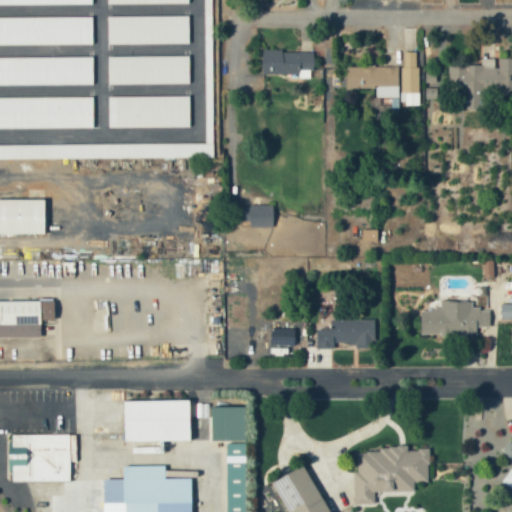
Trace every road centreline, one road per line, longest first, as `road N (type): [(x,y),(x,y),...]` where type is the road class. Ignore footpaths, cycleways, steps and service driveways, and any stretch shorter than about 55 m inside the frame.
road 1 (residential): [(0,375),(511,364)]
road 2 (residential): [(511,12),(356,14)]
